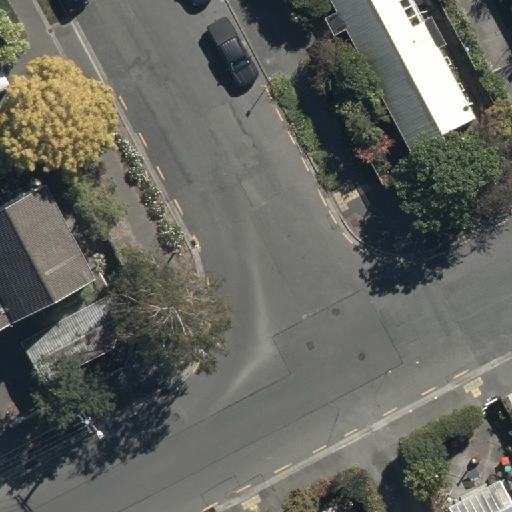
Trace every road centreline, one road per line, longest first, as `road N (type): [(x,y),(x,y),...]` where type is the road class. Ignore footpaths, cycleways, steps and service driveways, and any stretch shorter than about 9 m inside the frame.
road 1 (residential): [(136,0),(343,380)]
road 2 (residential): [(94,511),(343,380)]
road 3 (residential): [(343,380),(511,290)]
